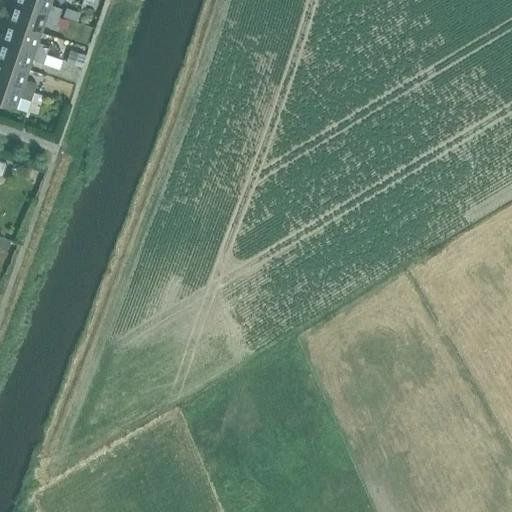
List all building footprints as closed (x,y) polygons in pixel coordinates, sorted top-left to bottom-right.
[(13,0),(13,2),(56,17),(60,7),(50,4),(50,0),(13,0)] [(54,23),(56,17),(13,2),(7,20),(40,32),(44,20),(54,23)] [(37,41),(40,32),(7,20),(0,39),(45,54),(48,44),(37,41)] [(45,54),(0,39),(0,40),(0,59),(29,69),(33,58),(42,62),(45,54)] [(26,79),(29,69),(0,59),(0,79),(33,91),(36,82),(26,79)] [(30,99),(33,91),(0,79),(0,101),(16,107),(20,96),(30,99)] [(0,239),(0,249),(6,251),(9,242),(0,239)]
